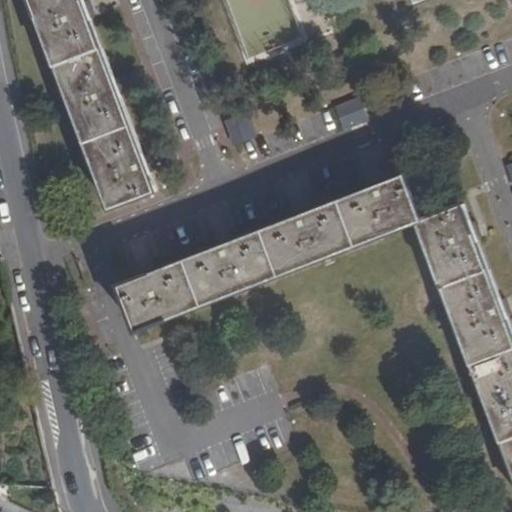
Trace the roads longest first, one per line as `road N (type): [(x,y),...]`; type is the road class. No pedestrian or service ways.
road 1 (residential): [(464,105),(32,270)]
road 2 (residential): [(83,511),(32,270)]
road 3 (unknown): [(228,197),(158,0)]
road 4 (residential): [(32,270),(0,96)]
road 5 (residential): [(511,220),(464,105)]
